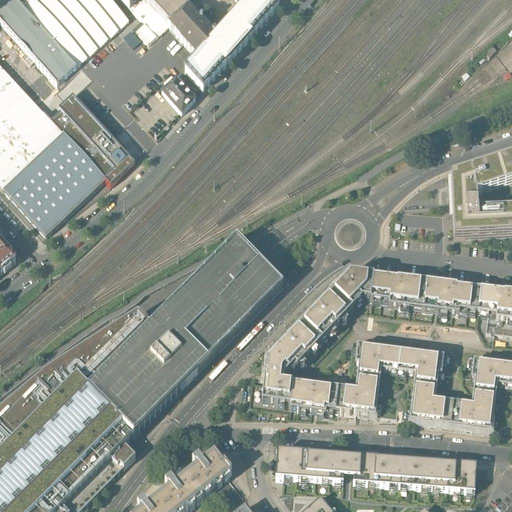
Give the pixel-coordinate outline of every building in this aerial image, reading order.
[(10,0),(0,9),(0,21),(62,87),(132,25),(111,0),(10,0)] [(146,0),(159,14),(172,29),(193,9),(185,0),(121,0),(132,11),(143,0),(146,0)] [(145,26),(135,35),(150,51),(172,29),(159,14),(146,0),(143,0),(132,11),(145,26)] [(193,9),(172,29),(200,59),(187,74),(206,92),(240,54),(285,2),(283,0),(254,0),(247,7),(220,37),(193,9)] [(0,60),(0,181),(10,192),(71,136),(54,118),(0,60)] [(198,101),(176,79),(162,92),(184,115),(198,101)] [(71,136),(109,178),(115,185),(137,165),(76,98),(54,118),(71,136)] [(48,234),(109,178),(71,136),(10,192),(48,234)] [(511,238),(511,160),(451,180),(453,241),(511,238)] [(15,256),(3,243),(0,239),(0,274),(8,269),(16,263),(15,256)] [(162,320),(152,330),(89,394),(135,439),(286,287),(278,280),(275,283),(263,272),(250,259),(242,252),(239,248),(236,245),(231,250),(214,268),(162,320)] [(355,306),(367,295),(369,277),(363,276),(350,275),(340,285),(304,321),(271,354),(262,363),(260,384),(257,405),(309,411),(354,416),(376,419),(379,400),(381,375),(388,375),(404,377),(412,378),(406,424),(423,426),(474,432),(488,434),(492,384),(504,385),(511,385),(511,366),(473,362),(470,406),(432,401),(436,358),(358,349),(353,391),(279,384),(280,378),(355,306)] [(403,281),(369,277),(367,295),(355,306),(511,322),(511,293),(493,291),(446,286),(403,281)] [(89,394),(152,330),(138,316),(47,374),(0,414),(0,511),(85,511),(135,462),(124,450),(128,446),(134,441),(135,439),(89,394)] [(275,457),(273,494),(473,509),(476,469),(455,468),(424,465),(391,462),(355,460),(317,458),(289,457),(275,457)] [(188,511),(206,498),(226,482),(231,478),(224,468),(222,469),(213,459),(202,468),(198,463),(192,468),(195,470),(196,470),(198,472),(174,490),(170,485),(164,489),(167,493),(168,492),(170,494),(147,511),(143,507),(137,511),(188,511)] [(226,482),(206,498),(217,511),(246,511),(249,510),(226,482)] [(511,511),(511,501),(510,499),(498,511),(511,511)] [(325,511),(317,502),(305,511),(325,511)]
